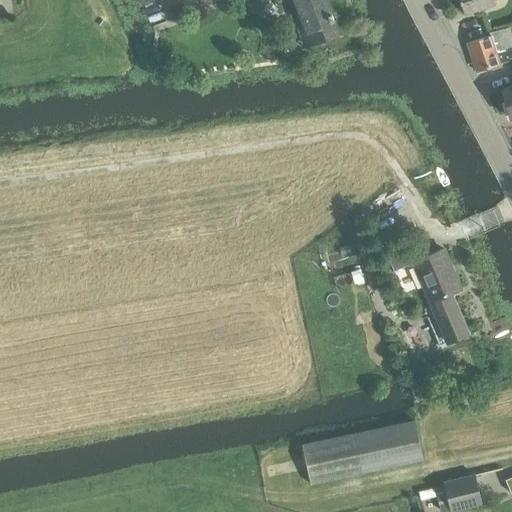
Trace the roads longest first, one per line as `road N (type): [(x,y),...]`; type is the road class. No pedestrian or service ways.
road 1 (track): [(0,186),(346,139),(376,144),(406,184)]
road 2 (track): [(38,511),(200,484),(306,502)]
road 3 (tertiary): [(420,0),(511,186)]
road 4 (track): [(0,75),(94,61),(108,47),(91,0)]
